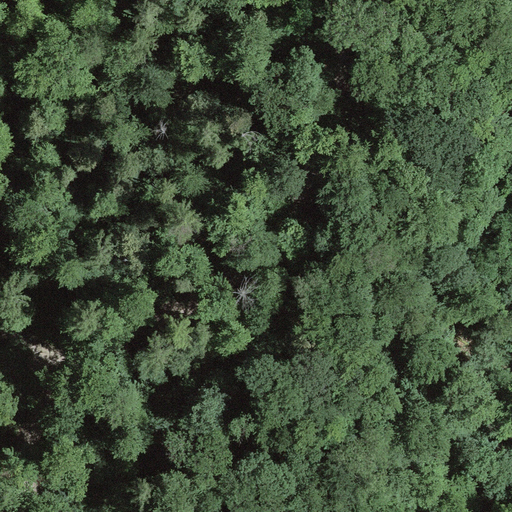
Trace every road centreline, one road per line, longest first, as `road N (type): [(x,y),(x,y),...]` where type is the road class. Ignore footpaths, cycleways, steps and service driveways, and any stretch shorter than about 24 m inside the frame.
road 1 (track): [(35,511),(35,440),(88,325),(247,194),(280,156),(310,94),(323,0)]
road 2 (track): [(112,298),(33,338),(0,345)]
